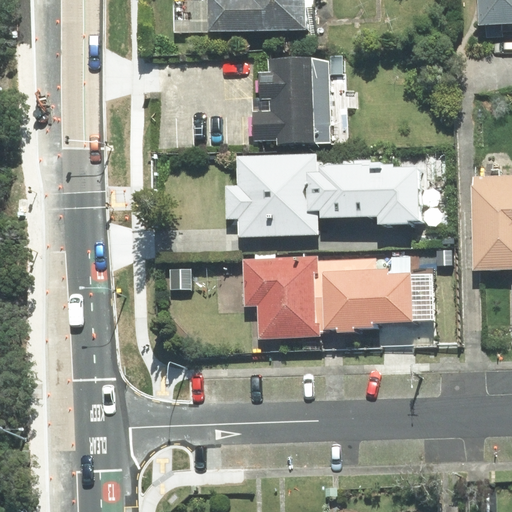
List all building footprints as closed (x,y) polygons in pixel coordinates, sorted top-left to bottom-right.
[(214,0),(206,0),(178,0),(177,34),(212,36),(214,0)] [(313,0),(216,0),(216,33),(313,36),(313,0)] [(511,0),(484,0),(484,30),(511,29),(511,0)] [(349,76),(336,76),(336,63),(274,61),(274,76),(266,76),(265,100),(275,101),(274,116),(259,115),(258,143),(271,144),(331,146),(348,147),(349,111),(356,111),(357,92),(348,91),(349,76)] [(321,155),(241,159),(243,186),(236,187),(237,219),(246,219),(248,243),(326,239),(325,225),(387,222),(387,227),(431,225),(428,166),(378,168),(378,159),(321,162),(321,155)] [(511,273),(511,177),(479,177),(478,273),(511,273)] [(323,259),(263,259),(250,259),(250,307),(263,307),(263,339),(323,339),(323,259)] [(384,322),(422,322),(423,273),(331,273),(331,330),(384,330),(384,322)]
